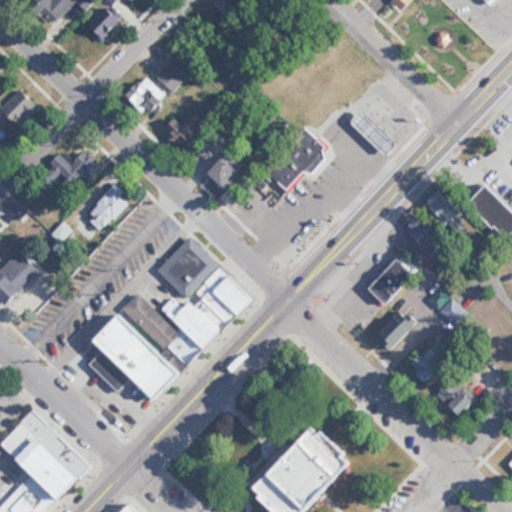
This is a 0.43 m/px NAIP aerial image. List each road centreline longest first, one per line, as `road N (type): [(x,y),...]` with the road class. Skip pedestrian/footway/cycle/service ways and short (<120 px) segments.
road 1 (primary): [(84,511),(511,63)]
road 2 (residential): [(288,300),(0,18)]
road 3 (residential): [(503,511),(288,300)]
road 4 (residential): [(0,190),(180,0)]
road 5 (residential): [(0,343),(130,467)]
road 6 (residential): [(457,121),(330,0)]
road 7 (residential): [(409,511),(511,406)]
